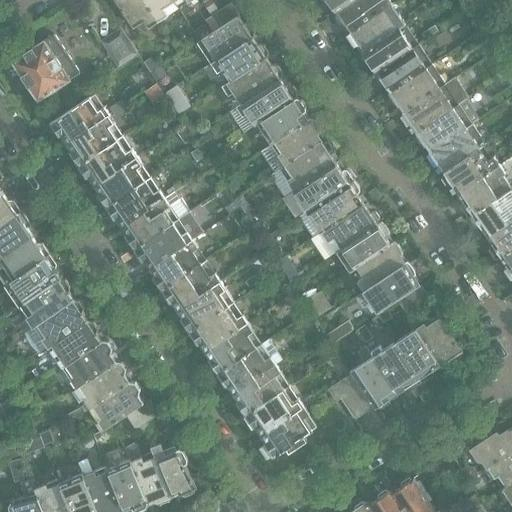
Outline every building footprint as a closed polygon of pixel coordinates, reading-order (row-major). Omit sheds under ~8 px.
[(115,0),(133,27),(144,20),(148,27),(157,21),(143,0),(115,0)] [(143,0),(157,21),(178,8),(172,0),(143,0)] [(212,0),(208,0),(204,3),(212,16),(220,11),(212,0)] [(323,0),(326,4),(330,5),(332,4),(332,5),(333,4),(337,11),(337,12),(355,0),(323,0)] [(388,0),(355,0),(337,12),(335,13),(336,13),(335,17),(339,24),(340,24),(343,24),(343,25),(345,24),(346,24),(350,31),(351,32),(392,5),(388,0)] [(424,3),(408,14),(411,20),(428,9),(424,3)] [(220,11),(212,16),(220,27),(238,15),(231,4),(220,11)] [(392,5),(351,32),(349,33),(348,37),(353,44),(356,45),(357,45),(359,44),(364,51),(363,51),(364,52),(405,25),(392,5)] [(200,40),(199,41),(205,51),(209,48),(217,60),(253,36),(254,36),(254,35),(255,31),(250,24),(245,23),(244,23),(238,15),(220,27),(213,32),(209,34),(200,40)] [(212,16),(206,20),(213,32),(220,27),(212,16)] [(405,25),(364,52),(362,53),(362,57),(366,64),(370,65),(372,64),(373,64),(377,71),(377,72),(418,45),(405,25)] [(434,25),(421,34),(425,39),(438,30),(434,25)] [(121,28),(100,41),(118,68),(138,54),(121,28)] [(22,80),(25,78),(39,99),(79,72),(76,67),(54,34),(45,40),(44,40),(10,62),(10,63),(9,70),(14,78),(21,79),(22,80)] [(217,60),(212,63),(218,71),(223,69),(231,81),(266,57),(268,56),(268,52),(269,51),(264,44),(259,43),(257,44),(253,36),(217,60)] [(186,49),(180,40),(173,45),(179,54),(186,49)] [(418,45),(377,72),(375,73),(376,73),(375,77),(379,84),(380,83),(383,85),(384,85),(385,84),(386,84),(390,91),(391,91),(432,65),(418,45)] [(152,56),(143,62),(150,73),(159,67),(152,56)] [(231,81),(224,85),(229,94),(234,91),(242,103),(281,78),(282,77),(282,73),(283,73),(277,65),(273,64),(273,63),(271,64),(266,57),(231,81)] [(404,112),(445,85),(432,65),(391,91),(389,93),(388,97),(393,104),(396,104),(397,105),(399,104),(400,104),(404,111),(404,112)] [(159,67),(150,73),(156,81),(166,75),(160,66),(159,67)] [(402,117),(406,124),(406,123),(410,124),(410,125),(412,124),(413,124),(417,131),(417,132),(466,99),(469,97),(456,77),(445,85),(404,112),(402,113),(402,117)] [(242,103),(238,106),(243,114),(247,111),(255,124),(258,122),(297,97),(297,93),(298,93),(292,85),(288,84),(287,83),(285,85),(281,78),(242,103)] [(191,107),(177,86),(165,94),(171,103),(179,115),(191,107)] [(90,97),(50,123),(59,136),(61,135),(66,142),(109,114),(103,106),(99,110),(90,97)] [(297,97),(258,122),(272,143),(307,119),(303,113),(306,111),(306,106),(301,98),(301,99),(297,97)] [(417,132),(415,133),(416,133),(416,138),(420,144),(423,144),(424,145),(425,144),(426,144),(431,150),(472,124),(480,118),(466,99),(417,132)] [(121,101),(109,108),(112,112),(123,104),(121,101)] [(112,112),(115,117),(126,110),(123,104),(112,112)] [(169,107),(159,114),(166,124),(175,119),(176,118),(175,117),(169,107)] [(109,114),(66,142),(72,151),(69,152),(78,165),(118,138),(109,125),(114,122),(109,114)] [(307,119),(272,143),(287,165),(322,141),(317,133),(320,132),(319,131),(320,127),(315,119),(314,119),(310,118),(310,117),(307,119)] [(196,121),(187,127),(192,135),(201,129),(196,121)] [(429,157),(428,157),(433,164),(435,163),(437,165),(439,164),(440,164),(444,171),(483,145),(485,144),(472,124),(431,150),(430,151),(431,151),(429,153),(429,157)] [(205,127),(193,135),(200,146),(212,138),(205,127)] [(176,135),(184,146),(192,140),(184,129),(176,135)] [(118,138),(78,165),(87,178),(89,176),(94,184),(136,156),(131,148),(127,151),(118,138)] [(287,165),(281,169),(294,189),(336,161),(329,152),(332,150),(332,147),(328,141),(325,141),(323,142),(322,141),(287,165)] [(493,159),(483,145),(444,171),(441,177),(447,186),(447,185),(453,185),(458,192),(500,164),(494,157),(493,159)] [(197,150),(191,154),(196,162),(202,158),(197,150)] [(136,156),(94,184),(100,192),(97,194),(106,207),(146,180),(137,167),(142,164),(136,156)] [(336,161),(294,189),(309,210),(354,179),(347,170),(344,169),(342,171),(336,161)] [(277,163),(267,170),(271,176),(275,172),(281,169),(277,163)] [(500,164),(458,192),(463,200),(460,206),(468,217),(511,188),(503,175),(505,173),(500,164)] [(226,166),(217,171),(221,178),(229,173),(230,172),(226,166)] [(229,173),(222,178),(232,194),(239,189),(229,173)] [(146,180),(106,207),(114,220),(117,218),(122,226),(164,198),(150,177),(146,180)] [(354,179),(309,210),(323,230),(364,203),(357,194),(360,192),(360,189),(354,179)] [(186,183),(177,189),(180,193),(189,187),(186,183)] [(511,188),(468,217),(475,228),(476,228),(482,228),(487,235),(511,218),(511,188)] [(164,198),(122,226),(128,234),(125,236),(133,248),(174,221),(191,210),(180,193),(177,189),(164,198)] [(3,193),(0,194),(0,226),(22,211),(21,211),(13,201),(8,200),(3,193)] [(242,195),(236,199),(240,206),(249,219),(256,214),(242,195)] [(229,213),(240,206),(236,199),(225,207),(229,213)] [(364,203),(323,230),(337,251),(338,250),(344,246),(377,224),(376,222),(379,221),(379,218),(375,212),(372,211),(370,213),(364,203)] [(22,211),(0,226),(0,257),(32,235),(27,227),(31,225),(22,211)] [(242,213),(234,218),(243,232),(251,227),(242,213)] [(511,218),(487,235),(492,242),(489,248),(495,257),(502,257),(511,250),(511,218)] [(174,221),(133,248),(142,261),(145,259),(150,267),(192,239),(187,232),(183,234),(174,221)] [(344,246),(338,250),(351,269),(357,265),(391,243),(386,237),(389,235),(388,230),(384,225),(380,222),(377,224),(344,246)] [(263,225),(256,230),(263,240),(270,235),(263,225)] [(32,235),(0,257),(0,275),(6,284),(50,254),(42,243),(42,244),(37,243),(32,235)] [(192,239),(150,267),(155,275),(153,277),(161,290),(200,264),(191,252),(198,248),(192,239)] [(391,243),(357,265),(365,277),(359,281),(364,289),(368,286),(406,261),(406,260),(403,262),(400,257),(402,255),(401,250),(397,244),(393,241),(391,243)] [(278,245),(271,249),(278,259),(285,255),(278,245)] [(511,250),(502,257),(506,263),(504,269),(503,270),(509,279),(510,278),(511,278),(511,250)] [(269,251),(258,258),(262,265),(274,258),(269,251)] [(50,254),(6,284),(21,306),(61,277),(56,270),(55,270),(55,269),(56,265),(57,264),(50,254)] [(287,255),(278,261),(291,281),(299,276),(287,255)] [(368,286),(364,289),(378,310),(418,283),(413,277),(415,274),(414,270),(410,264),(406,261),(368,286)] [(200,264),(161,290),(170,303),(172,301),(174,303),(175,305),(176,307),(178,309),(220,281),(215,274),(209,278),(200,264)] [(61,277),(21,306),(28,317),(35,326),(75,298),(74,298),(70,291),(70,290),(71,286),(66,278),(65,278),(61,277)] [(220,281),(178,309),(183,317),(181,319),(189,331),(227,306),(219,293),(225,288),(220,281)] [(420,286),(399,300),(405,310),(410,317),(431,302),(420,286)] [(332,307),(330,305),(321,291),(309,299),(320,316),(332,307)] [(35,326),(24,333),(26,337),(27,340),(29,343),(30,345),(33,348),(35,351),(38,353),(48,347),(50,346),(88,319),(83,312),(84,311),(83,311),(84,307),(85,306),(84,305),(80,299),(79,299),(75,298),(35,326)] [(227,306),(189,331),(198,344),(200,343),(205,350),(247,322),(242,314),(236,318),(227,306)] [(392,317),(387,309),(378,314),(383,323),(392,317)] [(416,328),(440,364),(448,359),(449,359),(453,361),(462,356),(462,355),(462,351),(463,350),(448,329),(450,325),(445,316),(444,317),(440,317),(438,314),(416,328)] [(258,315),(252,319),(256,325),(262,321),(258,315)] [(50,346),(48,347),(62,368),(64,367),(103,340),(100,336),(97,332),(98,332),(97,332),(98,327),(99,327),(94,320),(93,320),(89,319),(88,319),(50,346)] [(348,320),(327,334),(333,344),(340,339),(355,330),(348,320)] [(247,322),(205,350),(211,359),(208,360),(217,373),(255,347),(246,334),(253,330),(247,322)] [(365,323),(356,329),(364,342),(373,336),(365,323)] [(395,342),(421,382),(432,375),(432,374),(432,370),(440,364),(416,328),(395,342)] [(255,347),(217,373),(226,386),(228,384),(233,392),(275,364),(282,359),(269,338),(261,343),(255,347)] [(340,339),(333,344),(339,352),(346,347),(340,339)] [(64,367),(62,368),(76,388),(79,387),(117,360),(116,360),(111,353),(112,348),(107,340),(107,341),(103,340),(64,367)] [(395,342),(373,356),(397,393),(405,387),(405,388),(406,387),(409,389),(410,390),(421,382),(395,342)] [(397,393),(373,356),(366,346),(357,352),(364,362),(352,370),(354,373),(353,373),(359,382),(373,404),(375,407),(376,407),(380,408),(380,409),(389,403),(389,398),(397,393)] [(79,387),(76,388),(90,409),(93,407),(130,381),(125,374),(125,373),(126,369),(121,361),(117,360),(79,387)] [(275,364),(233,392),(239,400),(236,402),(245,415),(283,389),(290,385),(275,364)] [(353,373),(337,385),(332,388),(354,418),(363,411),(349,388),(359,382),(353,373)] [(93,407),(90,409),(90,410),(104,430),(110,426),(126,415),(145,403),(139,395),(139,394),(140,390),(140,389),(135,382),(131,381),(130,381),(93,407)] [(373,404),(359,382),(349,388),(363,411),(373,404)] [(7,388),(0,391),(0,401),(2,401),(12,395),(7,388)] [(283,389),(245,415),(253,428),(256,426),(261,434),(304,406),(299,398),(292,403),(283,389)] [(2,403),(0,404),(1,405),(4,411),(19,402),(15,395),(2,403)] [(145,403),(126,415),(135,429),(139,427),(147,422),(154,417),(152,414),(147,406),(145,403)] [(304,406),(261,434),(265,440),(266,442),(264,444),(273,457),(283,450),(287,457),(305,445),(301,438),(302,437),(302,438),(305,436),(305,435),(313,431),(318,427),(305,407),(304,407),(304,406)] [(82,407),(65,416),(67,420),(84,411),(82,407)] [(147,422),(139,427),(144,435),(150,431),(147,422)] [(486,469),(511,452),(511,427),(500,435),(497,433),(486,440),(483,438),(475,443),(475,447),(472,449),(479,459),(484,459),(489,466),(486,468),(486,469)] [(53,441),(49,431),(39,435),(41,438),(44,445),(53,441)] [(101,432),(93,435),(96,443),(103,436),(101,432)] [(79,433),(69,437),(72,445),(82,440),(79,433)] [(39,434),(17,445),(21,454),(43,445),(39,434)] [(134,442),(123,449),(130,460),(130,461),(148,504),(156,500),(156,501),(161,502),(161,503),(170,499),(169,499),(171,496),(171,495),(153,452),(142,456),(134,442)] [(15,443),(4,446),(9,461),(20,458),(15,443)] [(161,443),(151,447),(153,452),(171,495),(174,494),(175,494),(179,492),(181,495),(185,496),(194,493),(194,492),(196,489),(197,488),(184,464),(187,463),(187,462),(187,458),(188,458),(183,450),(179,449),(179,448),(177,450),(175,447),(174,446),(164,450),(161,443)] [(511,452),(486,469),(492,478),(496,475),(504,488),(511,482),(511,452)] [(87,459),(78,463),(82,474),(97,511),(123,511),(124,510),(107,469),(106,467),(92,472),(87,459)] [(130,460),(107,469),(124,510),(130,508),(132,507),(133,510),(138,511),(146,508),(146,507),(148,504),(130,461),(130,460)] [(23,461),(8,465),(14,485),(24,482),(21,469),(25,468),(23,461)] [(461,470),(468,481),(478,474),(474,467),(468,466),(461,470)] [(97,511),(82,474),(59,483),(71,511),(97,511)] [(392,491),(391,491),(405,511),(437,511),(413,478),(411,479),(408,477),(401,482),(401,486),(392,492),(392,491)] [(58,480),(36,490),(44,511),(71,511),(59,483),(58,480)] [(10,504),(9,505),(10,511),(44,511),(36,490),(33,482),(22,485),(24,497),(12,500),(10,504)] [(511,482),(504,488),(501,490),(507,499),(510,497),(511,499),(511,482)] [(369,503),(368,503),(374,511),(405,511),(391,491),(390,490),(389,491),(388,491),(385,489),(378,494),(378,498),(369,504),(369,503)] [(487,511),(476,494),(467,500),(475,511),(487,511)] [(374,511),(368,503),(367,502),(365,503),(362,501),(354,506),(355,510),(352,511),(374,511)]
